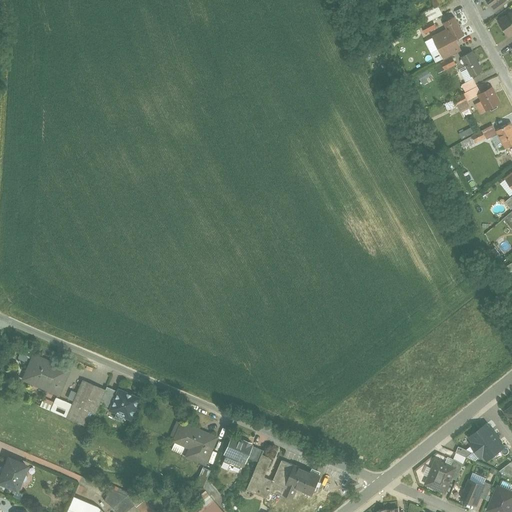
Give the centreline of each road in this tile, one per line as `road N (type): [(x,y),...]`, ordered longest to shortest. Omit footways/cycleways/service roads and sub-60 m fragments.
road 1 (residential): [(384,480),(0,316)]
road 2 (residential): [(484,402),(384,480)]
